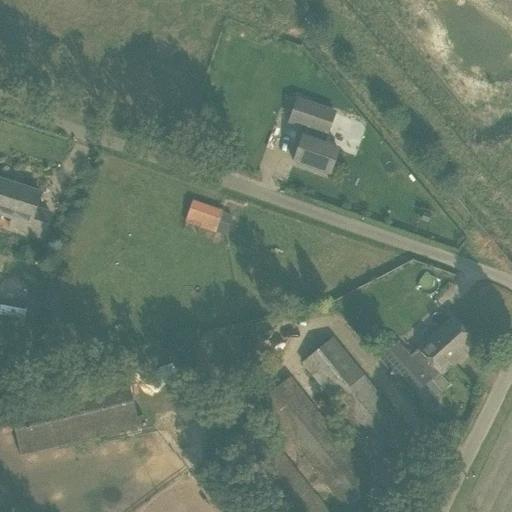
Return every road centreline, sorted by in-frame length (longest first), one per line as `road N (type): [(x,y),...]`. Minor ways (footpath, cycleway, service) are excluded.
road 1 (unclassified): [(511,278),(0,107)]
road 2 (unclassified): [(440,511),(511,367)]
